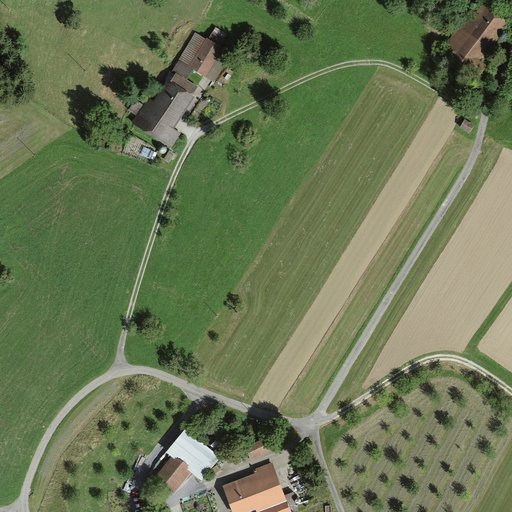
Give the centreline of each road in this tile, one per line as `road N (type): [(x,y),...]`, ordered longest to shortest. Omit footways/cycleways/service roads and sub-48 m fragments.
road 1 (track): [(490,96),(461,105),(389,66),(353,62),(190,135),(145,251),(121,371)]
road 2 (residential): [(511,57),(467,167),(310,422)]
road 3 (residential): [(24,511),(25,481),(60,414),(113,373),(161,373),(271,417),(310,422)]
road 4 (track): [(310,422),(336,415),(425,359),(463,360),(511,390)]
